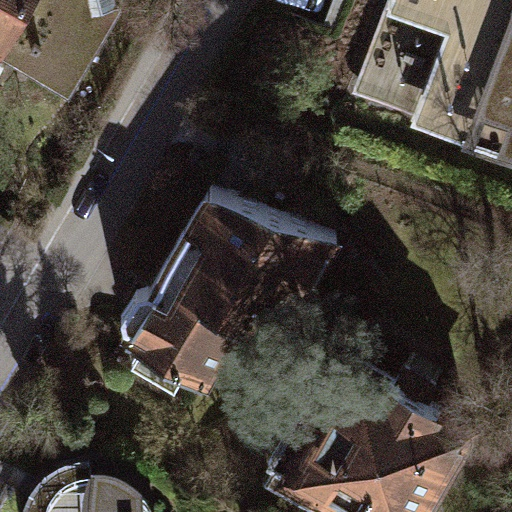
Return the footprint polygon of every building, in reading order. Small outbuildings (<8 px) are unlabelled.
[(0,0),(0,43),(69,82),(115,0),(0,0)] [(511,0),(388,0),(354,90),(511,150),(511,0)] [(128,321),(123,330),(143,342),(133,358),(173,381),(183,365),(201,376),(236,315),(276,339),(338,233),(210,180),(152,279),(146,276),(138,276),(120,308),(122,317),(128,321)] [(301,406),(270,455),(296,471),(285,489),(318,509),(332,485),(376,511),(410,511),(467,419),(427,395),(431,389),(400,370),(395,378),(356,354),(318,416),(301,406)] [(131,511),(112,500),(70,505),(63,511),(131,511)]
